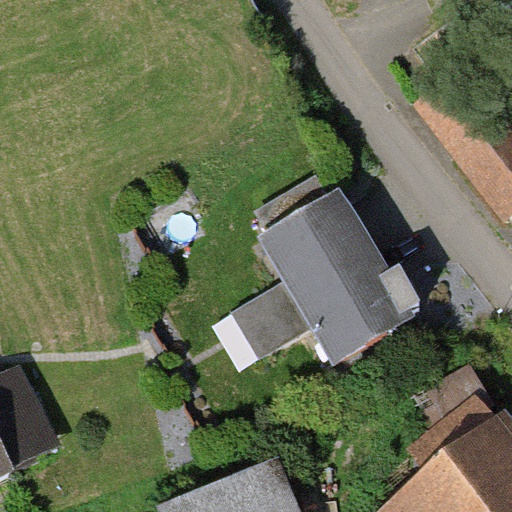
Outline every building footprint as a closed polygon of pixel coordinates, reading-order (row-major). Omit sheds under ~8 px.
[(511,106),(479,64),(418,111),(508,227),(511,223),(511,106)] [(391,272),(342,191),(260,241),(285,281),(230,315),(258,361),(317,325),(342,365),(420,317),(414,308),(423,302),(401,266),(391,272)] [(0,480),(18,472),(16,469),(61,446),(21,364),(0,374),(0,480)] [(511,511),(511,457),(497,437),(396,511),(511,511)] [(283,511),(269,476),(177,511),(283,511)]
